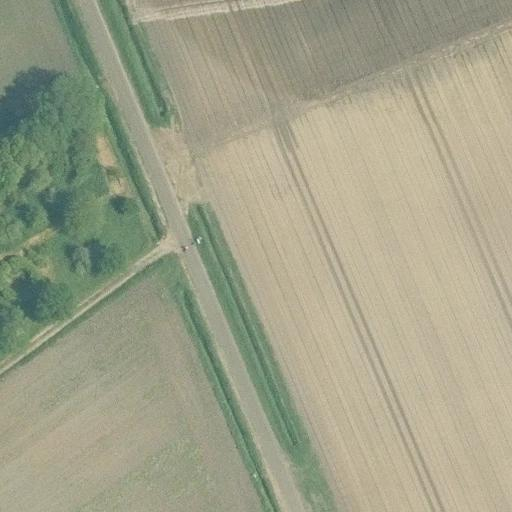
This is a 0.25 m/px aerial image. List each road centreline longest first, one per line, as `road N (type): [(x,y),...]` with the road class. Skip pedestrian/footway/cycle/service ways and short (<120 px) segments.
road 1 (unclassified): [(298,511),(83,0)]
road 2 (track): [(180,235),(0,369)]
